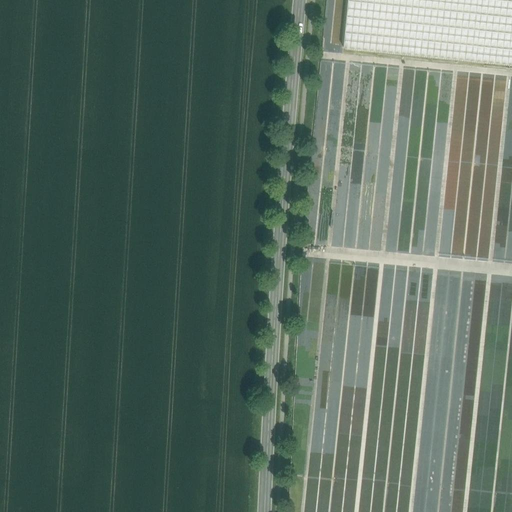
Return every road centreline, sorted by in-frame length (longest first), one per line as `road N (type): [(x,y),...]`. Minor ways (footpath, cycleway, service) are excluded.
road 1 (secondary): [(300,0),(264,511)]
road 2 (track): [(511,270),(387,259)]
